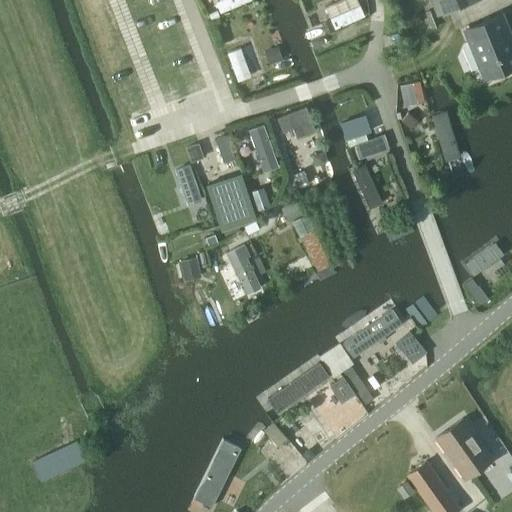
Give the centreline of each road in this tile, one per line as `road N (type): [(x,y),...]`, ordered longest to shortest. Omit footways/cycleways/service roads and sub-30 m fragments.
road 1 (unclassified): [(275,511),(511,306)]
road 2 (unknown): [(177,134),(128,0)]
road 3 (track): [(394,403),(479,511)]
